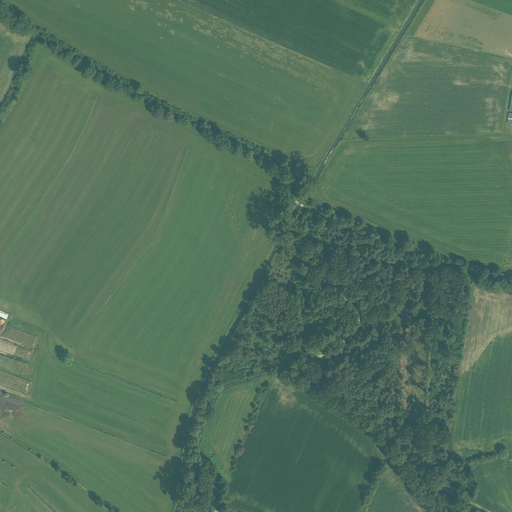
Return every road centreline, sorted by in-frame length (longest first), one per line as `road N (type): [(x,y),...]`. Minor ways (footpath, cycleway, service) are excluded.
road 1 (track): [(511,276),(493,288),(438,264),(423,470),(440,489),(484,511)]
road 2 (track): [(438,264),(314,212),(309,199)]
